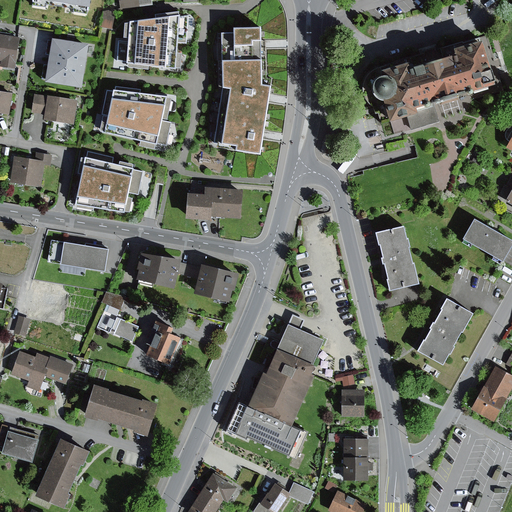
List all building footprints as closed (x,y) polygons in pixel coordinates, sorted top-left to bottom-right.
[(91,0),(34,0),(33,5),(47,7),(48,3),(74,7),(73,11),(89,14),(90,5),(91,0)] [(119,0),(121,8),(153,3),(152,0),(119,0)] [(113,27),(116,10),(103,11),(101,25),(113,27)] [(157,18),(127,23),(126,39),(131,39),(130,45),(119,44),(117,63),(130,64),(129,68),(150,71),(151,66),(182,69),(183,54),(179,53),(180,45),(187,45),(190,17),(181,18),(182,12),(157,15),(157,18)] [(238,34),(224,35),(227,87),(216,141),(241,145),(241,149),(264,153),(267,134),(273,98),(275,86),(266,84),(265,44),(265,27),(238,27),(238,34)] [(21,36),(0,32),(0,59),(2,60),(1,65),(16,67),(21,36)] [(92,41),(50,34),(47,51),(52,52),(50,65),(45,64),(43,79),(84,86),(92,41)] [(494,90),(479,40),(454,47),(456,54),(452,55),(454,59),(408,73),(407,69),(379,78),(381,84),(373,87),(371,90),(370,94),(370,99),(371,102),(374,105),(377,106),(381,107),(387,127),(395,125),(398,134),(413,129),(413,131),(441,123),(436,107),(494,90)] [(170,98),(171,96),(144,93),(144,90),(118,88),(117,93),(109,92),(104,116),(106,117),(103,131),(109,132),(108,133),(143,140),(141,146),(158,150),(159,144),(168,147),(172,125),(165,124),(166,119),(171,120),(176,99),(170,98)] [(14,91),(0,89),(0,110),(11,112),(14,91)] [(46,114),(49,95),(36,92),(33,111),(46,114)] [(79,98),(50,94),(49,95),(46,114),(46,118),(75,123),(79,98)] [(37,152),(36,159),(45,161),(52,162),(53,154),(37,152)] [(36,159),(15,156),(11,181),(41,185),(45,161),(36,159)] [(123,214),(133,169),(83,158),(74,205),(123,214)] [(158,166),(155,182),(159,183),(163,184),(167,168),(158,166)] [(243,216),(245,188),(208,185),(207,191),(190,190),(188,216),(214,217),(214,214),(243,216)] [(316,215),(301,218),(306,241),(321,238),(316,215)] [(511,245),(511,243),(473,220),(460,243),(469,248),(471,246),(492,259),(491,261),(499,266),(511,245)] [(408,237),(405,224),(376,231),(379,244),(381,243),(384,256),(382,256),(384,263),(385,262),(389,277),(387,278),(390,289),(420,282),(415,261),(413,262),(409,245),(411,245),(409,237),(408,237)] [(111,247),(52,238),(49,262),(107,270),(111,247)] [(181,262),(183,257),(144,249),(140,266),(142,267),(140,275),(173,283),(175,277),(178,278),(179,274),(181,262)] [(237,287),(242,270),(204,261),(203,267),(200,278),(197,291),(232,299),(235,287),(237,287)] [(203,267),(181,262),(179,274),(200,278),(203,267)] [(0,307),(5,309),(9,287),(4,286),(5,281),(0,279),(0,307)] [(65,291),(41,287),(36,316),(60,320),(65,291)] [(107,291),(103,301),(121,309),(127,295),(107,291)] [(474,313),(447,298),(441,309),(442,310),(435,324),(433,323),(430,328),(432,329),(425,341),(424,340),(418,351),(443,365),(449,354),(451,355),(455,347),(454,346),(462,332),(464,333),(474,313)] [(19,314),(14,332),(27,336),(32,318),(19,314)] [(121,318),(115,333),(133,341),(140,326),(121,318)] [(175,328),(157,321),(147,344),(151,345),(147,356),(171,366),(183,338),(172,334),(175,328)] [(325,337),(291,322),(269,370),(266,369),(251,402),(241,398),(228,427),(251,438),(252,434),(298,455),(309,430),(294,423),(317,372),(314,371),(318,362),(315,361),(325,337)] [(76,332),(74,339),(84,342),(85,335),(76,332)] [(260,334),(257,339),(266,343),(268,338),(260,334)] [(37,355),(22,349),(13,373),(30,379),(27,386),(40,391),(46,374),(49,368),(46,367),(50,356),(39,352),(37,355)] [(51,354),(50,356),(46,367),(49,368),(46,374),(67,382),(74,363),(51,354)] [(511,372),(497,364),(486,383),(509,396),(511,390),(511,372)] [(355,384),(354,374),(336,377),(337,381),(343,380),(344,386),(355,384)] [(112,386),(97,381),(87,413),(120,423),(151,433),(161,400),(145,396),(145,397),(111,387),(112,386)] [(509,396),(486,383),(473,407),(496,419),(509,396)] [(366,393),(343,393),(343,415),(366,415),(366,393)] [(0,445),(5,447),(10,429),(11,426),(3,423),(0,433),(0,445)] [(40,438),(10,429),(5,447),(4,452),(34,460),(40,438)] [(93,448),(63,435),(37,492),(67,505),(73,491),(71,490),(77,476),(84,461),(86,462),(93,448)] [(368,440),(343,440),(344,459),(368,458),(368,440)] [(368,458),(344,459),(344,480),(368,480),(368,471),(373,471),(372,463),(368,463),(368,458)] [(215,471),(201,493),(220,505),(225,498),(229,501),(238,486),(215,471)] [(329,481),(326,487),(334,492),(338,485),(329,481)] [(295,482),(289,494),(309,503),(315,491),(295,482)] [(270,491),(263,501),(261,500),(254,511),(255,511),(279,511),(291,496),(275,485),(270,491)] [(335,511),(363,511),(368,503),(339,489),(330,509),(335,511)] [(216,511),(220,505),(201,493),(190,510),(192,511),(216,511)]
